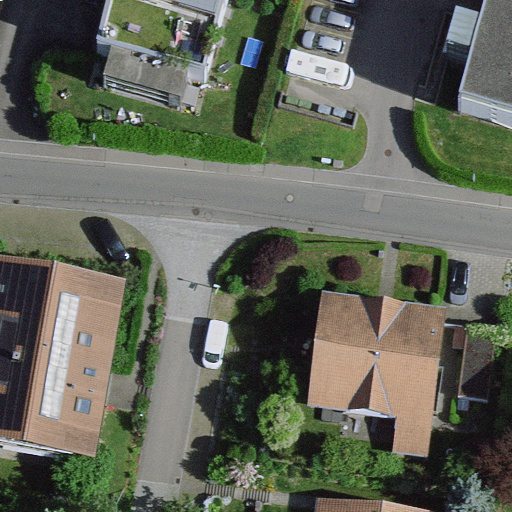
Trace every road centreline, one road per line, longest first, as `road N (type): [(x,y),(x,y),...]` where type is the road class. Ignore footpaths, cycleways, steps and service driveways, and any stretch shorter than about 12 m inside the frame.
road 1 (residential): [(201,191),(156,511)]
road 2 (residential): [(201,191),(511,229)]
road 3 (residential): [(0,176),(201,191)]
